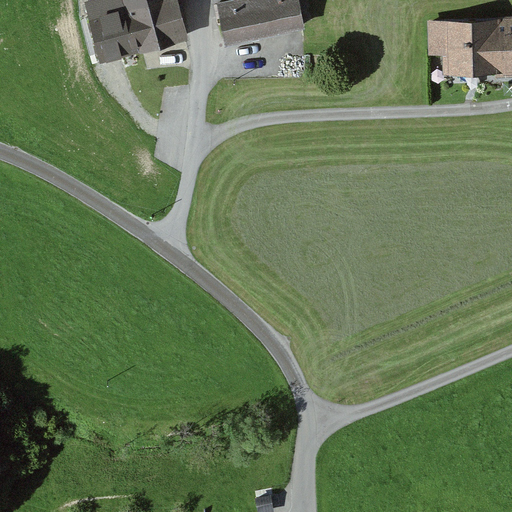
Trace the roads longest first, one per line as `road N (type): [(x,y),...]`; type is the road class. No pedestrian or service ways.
road 1 (unclassified): [(168,252),(277,352),(299,393),(306,511)]
road 2 (unclassified): [(168,252),(210,0)]
road 3 (unclassified): [(0,151),(82,192),(168,252)]
